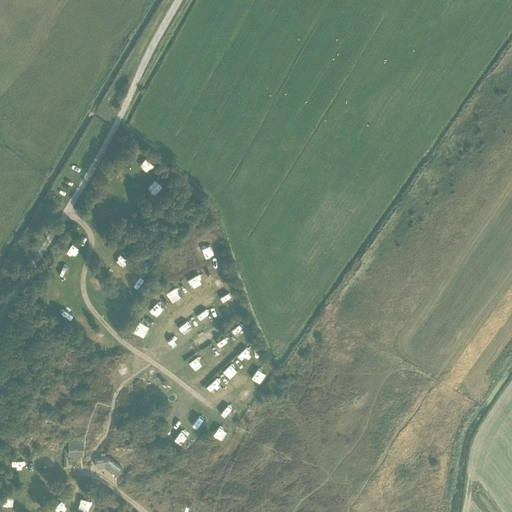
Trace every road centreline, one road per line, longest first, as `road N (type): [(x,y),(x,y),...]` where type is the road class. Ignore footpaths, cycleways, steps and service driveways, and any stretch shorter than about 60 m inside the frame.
road 1 (track): [(178,0),(64,216)]
road 2 (track): [(0,319),(64,216)]
